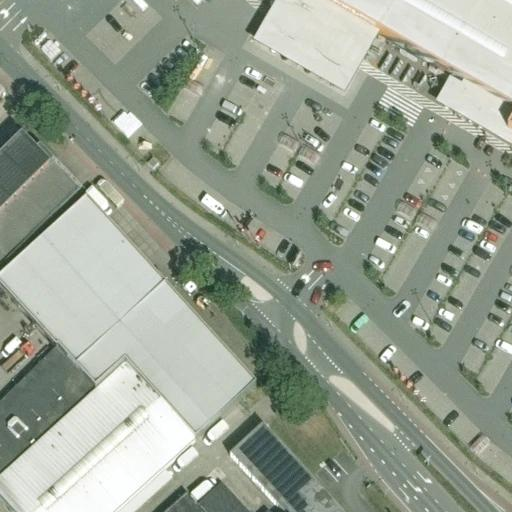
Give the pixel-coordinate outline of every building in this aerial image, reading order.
[(511,0),(308,0),(301,16),(346,43),(356,25),(461,86),(451,104),(511,138),(511,0)] [(15,128),(6,137),(13,143),(21,135),(15,128)] [(0,218),(54,166),(40,151),(37,155),(31,149),(33,147),(30,144),(28,146),(22,139),(0,160),(0,218)] [(0,498),(12,511),(120,511),(264,381),(87,202),(1,286),(61,347),(0,406),(0,479),(1,481),(0,481),(0,498)] [(338,511),(263,428),(262,427),(229,457),(230,458),(231,458),(278,511),(245,511),(222,486),(198,507),(202,511),(200,511),(187,497),(186,496),(168,511),(338,511)] [(256,511),(267,511),(268,511),(255,498),(248,504),(256,511)]
